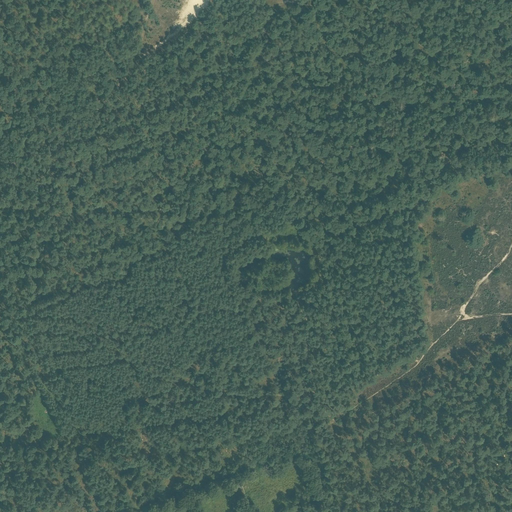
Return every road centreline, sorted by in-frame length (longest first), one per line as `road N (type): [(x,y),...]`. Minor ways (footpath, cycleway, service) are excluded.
road 1 (track): [(73,130),(122,117),(186,80),(357,34),(409,0)]
road 2 (track): [(151,0),(132,59),(76,127),(41,155),(0,163)]
road 3 (track): [(0,329),(27,389),(22,422),(39,443)]
